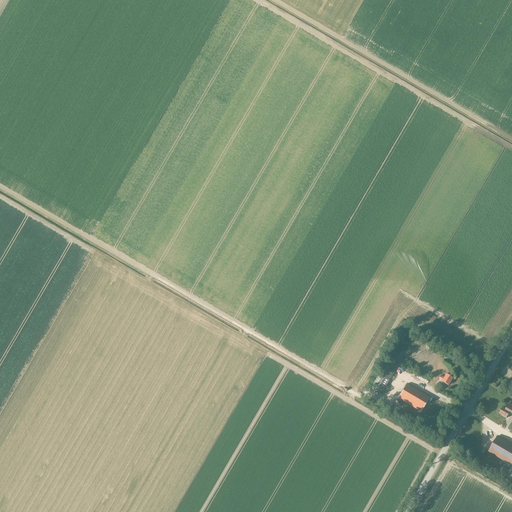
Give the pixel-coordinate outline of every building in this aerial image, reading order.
[(391,361),(397,352),(393,350),(387,359),(391,361)] [(383,390),(393,372),(383,366),(373,384),(383,390)] [(448,385),(452,378),(446,374),(443,378),(440,376),(438,378),(442,380),(441,381),(448,385)] [(421,412),(429,397),(406,384),(398,398),(421,412)] [(499,413),(506,418),(509,413),(511,414),(511,413),(511,412),(511,405),(509,403),(505,409),(502,407),(499,413)] [(511,444),(497,436),(488,451),(511,464),(511,462),(511,444)]
